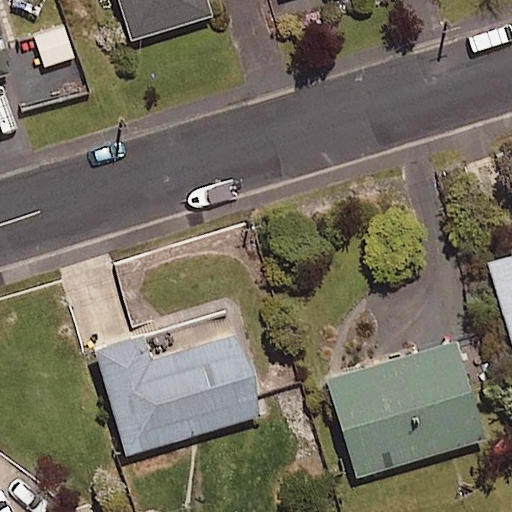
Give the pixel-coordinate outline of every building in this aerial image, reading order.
[(207,0),(122,0),(135,39),(212,16),(207,0)] [(0,78),(11,74),(0,40),(0,78)] [(511,342),(511,230),(480,241),(511,342)] [(119,438),(261,397),(236,312),(151,336),(148,324),(90,340),(119,438)] [(350,465),(479,426),(447,323),(319,362),(350,465)]
